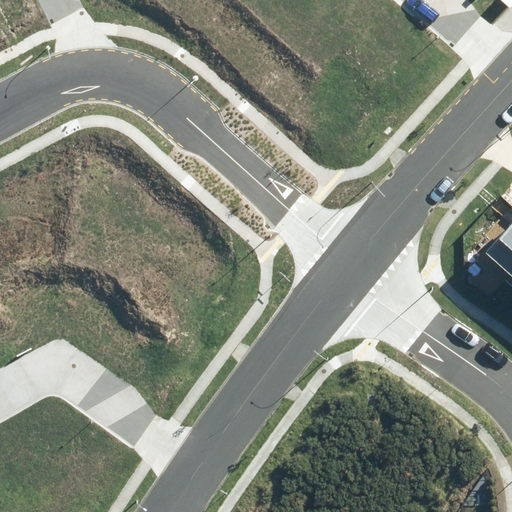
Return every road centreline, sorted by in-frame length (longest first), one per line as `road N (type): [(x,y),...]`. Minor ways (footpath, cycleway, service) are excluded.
road 1 (residential): [(343,269),(237,150),(157,84),(101,73)]
road 2 (tertiary): [(343,269),(511,82)]
road 3 (tertiary): [(196,464),(343,269)]
road 4 (residential): [(196,464),(51,371),(0,397)]
road 5 (residential): [(343,269),(511,398)]
